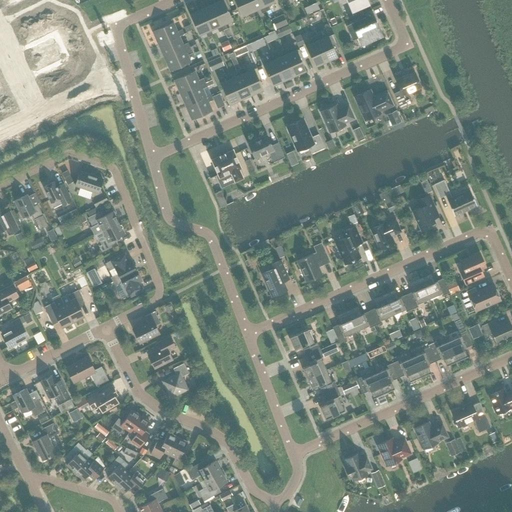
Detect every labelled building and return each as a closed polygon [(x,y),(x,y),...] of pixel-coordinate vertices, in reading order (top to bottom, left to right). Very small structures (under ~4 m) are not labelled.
[(223,0),(212,5),(223,30),(227,29),(225,23),(232,20),(223,0)] [(252,11),(247,0),(233,0),(241,16),(248,13),(250,18),(255,16),(252,11)] [(261,13),(266,11),(260,0),(247,0),(252,11),(259,8),(261,13)] [(273,0),(260,0),(266,11),(270,10),(267,4),(274,1),(273,0)] [(346,0),(351,12),(368,4),(366,0),(346,0)] [(316,3),(309,6),(312,12),(319,9),(317,6),(316,3)] [(219,32),(223,30),(212,5),(201,10),(209,30),(210,30),(216,27),(219,32)] [(208,37),(212,35),(210,30),(209,30),(201,10),(190,15),(198,35),(205,32),(208,37)] [(283,15),(278,17),(282,26),(287,24),(285,19),(283,15)] [(361,46),(382,36),(376,21),(368,25),(365,18),(346,27),(352,41),(358,38),(361,46)] [(159,45),(178,36),(184,34),(182,29),(176,32),(172,23),(153,31),(159,45)] [(227,29),(223,30),(227,37),(232,35),(229,28),(228,28),(227,29)] [(280,29),(275,31),(278,38),(283,36),(282,32),(280,29)] [(318,34),(314,36),(325,61),(337,56),(328,37),(321,40),(318,34)] [(300,35),(294,37),(298,47),(304,44),(301,38),(301,37),(300,35)] [(178,36),(159,45),(165,58),(190,47),(188,43),(182,45),(178,36)] [(314,66),(325,61),(314,36),(310,38),(312,44),(305,47),(314,66)] [(224,42),(220,44),(223,51),(231,48),(228,41),(226,42),(224,42)] [(253,42),(247,45),(249,51),(256,48),(253,42)] [(186,54),(191,51),(190,47),(165,58),(170,71),(190,63),(186,54)] [(287,48),(282,50),(285,56),(294,75),(305,70),(296,51),(289,54),(287,48)] [(238,49),(232,51),(233,53),(235,57),(237,62),(243,60),(241,54),(238,49)] [(233,53),(229,55),(233,64),(237,62),(235,57),(233,53)] [(283,80),(294,75),(285,56),(278,59),(276,53),(272,55),(283,80)] [(271,85),(283,80),(272,55),(267,57),(270,62),(263,65),(271,85)] [(223,66),(220,57),(207,62),(211,71),(223,66)] [(242,75),(251,94),(262,89),(254,70),(247,73),(244,67),(240,69),(242,75)] [(174,80),(180,93),(205,82),(203,78),(198,81),(194,71),(174,80)] [(242,75),(236,78),(233,72),(229,74),(240,99),(251,94),(242,75)] [(407,94),(421,88),(414,72),(395,80),(400,91),(393,94),(400,108),(411,104),(407,94)] [(229,104),(240,99),(229,74),(225,76),(227,81),(220,84),(229,104)] [(207,87),(205,82),(180,93),(186,107),(206,98),(205,98),(202,89),(207,87)] [(373,98),(370,90),(354,97),(365,120),(380,114),(379,112),(393,106),(387,92),(376,96),(376,97),(373,98)] [(216,95),(212,97),(213,100),(215,104),(222,100),(219,94),(217,95),(216,95)] [(212,97),(211,95),(205,98),(206,98),(186,107),(192,120),(211,111),(207,102),(213,100),(212,97)] [(338,111),(336,105),(321,112),(330,133),(345,126),(343,123),(353,119),(348,106),(338,111)] [(401,121),(396,110),(386,115),(391,126),(401,121)] [(310,138),(302,120),(287,126),(298,151),(308,147),(311,154),(324,148),(318,135),(310,138)] [(271,146),(266,135),(248,144),(255,160),(269,153),(273,163),(284,158),(278,143),(271,146)] [(328,141),(324,142),(328,150),(335,146),(332,139),(330,140),(328,141)] [(241,169),(233,150),(211,160),(219,179),(230,173),(235,182),(243,179),(239,170),(241,169)] [(440,176),(437,169),(427,173),(430,180),(440,176)] [(95,207),(107,201),(104,195),(103,195),(99,189),(102,179),(80,172),(75,186),(92,192),(91,196),(93,200),(92,201),(95,207)] [(69,175),(64,178),(67,185),(73,182),(72,180),(71,178),(69,175)] [(439,198),(445,195),(454,216),(477,206),(469,190),(452,198),(444,180),(433,184),(439,198)] [(55,181),(43,187),(51,203),(53,208),(62,204),(63,206),(72,202),(62,183),(57,186),(55,181)] [(431,190),(428,183),(422,186),(425,193),(431,190)] [(23,218),(31,214),(39,230),(47,225),(37,204),(32,207),(26,195),(15,201),(23,218)] [(421,230),(417,232),(435,225),(432,219),(438,216),(429,195),(417,201),(420,208),(413,211),(421,230)] [(224,199),(217,202),(220,207),(226,205),(226,204),(225,202),(224,199)] [(392,201),(385,204),(389,213),(397,209),(395,205),(393,200),(392,201)] [(96,207),(87,212),(89,217),(87,218),(92,226),(91,227),(90,227),(93,234),(94,234),(96,233),(102,230),(114,224),(118,222),(117,221),(112,212),(101,217),(100,215),(99,212),(96,207)] [(8,235),(19,230),(10,212),(4,214),(1,208),(0,208),(0,230),(5,229),(8,235)] [(385,223),(371,229),(380,249),(393,243),(391,237),(401,232),(395,219),(385,224),(385,223)] [(94,234),(93,234),(97,242),(99,241),(101,245),(99,246),(102,252),(115,245),(113,240),(124,234),(118,222),(114,224),(102,230),(96,233),(94,234)] [(344,238),(335,242),(345,264),(360,258),(355,246),(361,243),(354,226),(342,232),(344,238)] [(53,229),(46,232),(51,242),(57,239),(56,236),(54,233),(53,229)] [(14,236),(16,241),(23,238),(20,232),(14,236)] [(37,240),(35,240),(39,248),(44,245),(41,238),(40,238),(37,240)] [(304,258),(297,261),(306,281),(321,275),(318,267),(329,262),(321,244),(314,247),(316,253),(305,257),(304,258)] [(116,258),(105,264),(109,271),(112,277),(110,278),(113,282),(136,270),(127,252),(116,258)] [(479,253),(460,262),(464,270),(460,272),(465,284),(483,276),(480,269),(485,267),(479,253)] [(81,265),(78,258),(71,261),(75,268),(81,265)] [(262,274),(272,297),(286,290),(283,282),(289,279),(281,260),(269,266),(271,270),(262,274)] [(29,269),(38,266),(36,261),(27,264),(29,269)] [(136,270),(113,282),(115,287),(120,284),(123,291),(126,297),(142,289),(139,282),(141,281),(136,270)] [(85,281),(80,272),(73,275),(78,284),(85,281)] [(434,282),(431,275),(420,279),(429,299),(441,293),(442,296),(449,293),(442,279),(434,282)] [(14,282),(19,291),(30,286),(26,276),(14,282)] [(417,304),(429,299),(420,279),(410,284),(414,291),(405,295),(412,309),(418,307),(417,304)] [(457,285),(448,289),(450,294),(459,290),(458,288),(458,287),(457,285)] [(0,313),(11,308),(8,302),(18,296),(12,286),(0,292),(0,298),(0,299),(0,313)] [(475,312),(485,308),(491,305),(490,304),(500,300),(494,286),(477,293),(475,288),(461,294),(464,300),(462,301),(464,307),(472,304),(475,312)] [(67,295),(60,299),(64,305),(73,322),(84,317),(77,304),(83,301),(78,291),(67,296),(67,295)] [(405,310),(406,312),(412,309),(405,295),(397,298),(394,291),(384,296),(392,315),(405,310)] [(54,302),(44,308),(49,318),(55,316),(58,321),(62,328),(73,322),(64,305),(60,299),(58,295),(52,298),(54,302)] [(380,320),(392,315),(384,296),(374,300),(377,308),(369,311),(375,326),(381,323),(380,320)] [(34,303),(32,309),(35,315),(42,311),(39,305),(39,304),(37,301),(34,303)] [(173,310),(170,303),(164,306),(167,313),(173,310)] [(361,315),(358,307),(347,312),(356,331),(368,326),(369,328),(375,326),(369,311),(361,315)] [(159,333),(155,326),(160,323),(154,312),(143,317),(147,323),(133,330),(139,343),(159,333)] [(344,336),(356,331),(347,312),(337,316),(340,324),(332,327),(336,336),(338,340),(340,345),(346,342),(344,336)] [(25,315),(22,316),(24,319),(25,322),(26,324),(32,321),(28,313),(26,314),(25,315)] [(454,314),(451,316),(453,321),(459,319),(457,313),(455,314),(454,314)] [(14,327),(2,334),(9,348),(27,338),(20,325),(25,322),(24,319),(22,316),(11,322),(14,327)] [(491,334),(496,344),(511,336),(511,327),(509,320),(497,326),(494,320),(481,326),(486,336),(491,334)] [(477,324),(467,328),(472,339),(482,335),(479,328),(477,324)] [(301,347),(305,356),(320,350),(317,342),(314,344),(308,329),(288,338),(294,350),(301,347)] [(459,334),(460,336),(448,342),(456,361),(467,357),(463,349),(472,345),(465,331),(459,334)] [(168,351),(175,348),(170,337),(157,343),(160,350),(148,356),(154,368),(172,359),(168,351)] [(443,358),(446,366),(456,361),(448,342),(436,347),(435,345),(428,347),(435,362),(443,358)] [(427,365),(435,362),(428,347),(422,350),(423,353),(411,358),(420,377),(430,373),(427,365)] [(302,368),(307,379),(326,370),(321,358),(323,357),(320,350),(305,356),(309,365),(302,368)] [(96,386),(108,380),(101,367),(94,371),(87,357),(77,362),(66,368),(74,383),(90,375),(96,386)] [(351,360),(348,361),(351,368),(357,365),(354,358),(352,359),(351,360)] [(406,375),(410,382),(420,377),(411,358),(399,363),(398,361),(392,364),(398,378),(406,375)] [(187,390),(181,377),(189,373),(184,364),(173,369),(176,375),(163,381),(171,398),(187,390)] [(390,382),(398,378),(392,364),(386,366),(387,369),(375,374),(383,394),(394,389),(390,382)] [(319,386),(323,395),(337,388),(334,381),(331,382),(326,370),(307,379),(311,389),(319,386)] [(373,398),(383,394),(375,374),(363,380),(362,377),(355,380),(362,395),(370,391),(373,398)] [(49,398),(57,394),(60,400),(68,396),(62,384),(57,387),(52,376),(40,381),(49,398)] [(347,385),(341,387),(344,395),(350,392),(349,389),(348,387),(347,385)] [(86,399),(91,408),(97,405),(102,412),(118,403),(114,397),(117,395),(112,387),(98,394),(97,392),(86,399)] [(338,397),(340,396),(337,388),(323,395),(327,404),(319,407),(325,420),(344,411),(338,397)] [(15,401),(9,404),(12,410),(19,407),(22,413),(30,409),(34,417),(44,412),(38,399),(32,402),(26,389),(13,395),(15,401)] [(511,392),(504,395),(502,390),(489,396),(493,406),(493,408),(494,412),(496,413),(497,414),(510,408),(510,407),(511,406),(511,392)] [(77,402),(75,403),(79,410),(88,405),(86,400),(85,399),(84,397),(82,399),(77,402)] [(67,401),(64,402),(67,409),(74,406),(70,399),(69,400),(67,401)] [(484,413),(477,416),(471,403),(451,412),(458,427),(473,421),(478,433),(490,428),(484,413)] [(68,413),(72,422),(82,417),(77,408),(68,413)] [(118,410),(113,413),(119,417),(124,411),(121,409),(119,410),(118,410)] [(124,428),(129,432),(141,416),(132,410),(123,422),(118,418),(111,428),(120,434),(124,428)] [(37,417),(40,423),(47,419),(44,413),(37,417)] [(150,422),(141,416),(129,432),(134,436),(130,442),(139,448),(146,438),(141,434),(150,422)] [(441,424),(431,429),(428,422),(414,428),(419,440),(418,441),(421,448),(422,447),(423,449),(437,443),(437,442),(447,437),(441,424)] [(56,454),(48,439),(59,433),(53,423),(41,429),(44,436),(32,442),(35,449),(36,448),(42,461),(56,454)] [(108,432),(102,427),(98,431),(105,436),(108,432)] [(498,440),(495,432),(489,434),(491,440),(493,439),(493,441),(498,440)] [(99,433),(95,437),(101,442),(105,438),(102,435),(101,434),(99,433)] [(162,452),(169,455),(177,437),(168,433),(163,441),(158,438),(150,454),(159,458),(162,452)] [(181,456),(187,442),(177,437),(169,455),(175,458),(172,465),(181,469),(186,458),(181,456)] [(404,440),(394,444),(391,438),(377,445),(383,458),(381,458),(384,464),(385,463),(386,466),(401,459),(400,458),(410,454),(404,440)] [(119,450),(116,447),(117,447),(108,439),(105,442),(114,450),(114,449),(117,452),(119,450)] [(459,452),(454,439),(445,443),(450,456),(459,452)] [(66,465),(74,473),(87,459),(86,459),(91,453),(86,449),(85,450),(78,443),(66,456),(70,460),(66,465)] [(366,458),(361,460),(358,453),(344,460),(347,466),(344,467),(349,479),(352,478),(353,480),(367,474),(366,472),(371,469),(366,458)] [(107,478),(116,485),(128,472),(124,468),(127,464),(118,456),(107,469),(111,473),(107,478)] [(94,460),(91,463),(87,459),(74,473),(83,480),(87,476),(92,480),(103,468),(102,467),(104,466),(99,459),(97,457),(94,460)] [(420,468),(417,460),(410,463),(413,471),(420,468)] [(200,475),(203,481),(221,472),(215,461),(202,469),(199,463),(186,470),(192,480),(200,475)] [(176,469),(170,466),(168,471),(174,474),(176,469)] [(158,472),(156,476),(159,478),(160,476),(167,479),(170,473),(167,471),(160,468),(158,472)] [(382,479),(378,470),(371,473),(374,482),(382,479)] [(137,471),(132,476),(128,472),(116,485),(124,493),(128,489),(133,493),(145,479),(137,471)] [(213,489),(226,482),(221,472),(203,481),(207,487),(198,492),(203,501),(216,494),(213,489)] [(138,508),(139,511),(153,511),(160,509),(157,503),(167,498),(162,489),(148,496),(151,501),(138,508)] [(229,490),(219,495),(222,501),(232,496),(229,490)] [(213,511),(209,505),(208,506),(206,503),(199,506),(202,511),(213,511)]
